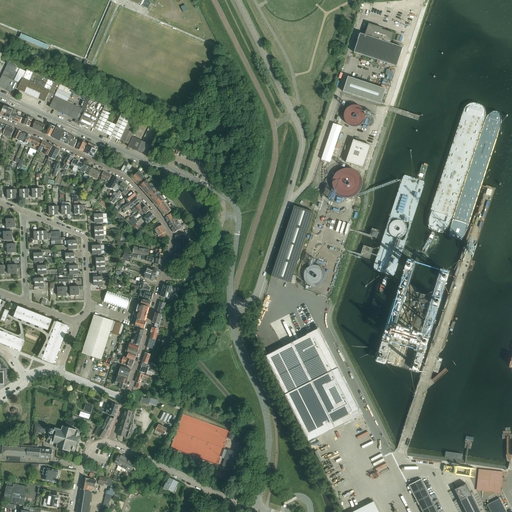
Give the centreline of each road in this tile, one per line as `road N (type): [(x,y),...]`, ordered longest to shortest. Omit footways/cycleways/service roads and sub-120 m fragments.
road 1 (unclassified): [(230,309),(253,301),(259,288),(302,141),(238,0)]
road 2 (residential): [(0,119),(125,178),(170,235),(162,277)]
road 3 (unclassified): [(220,193),(0,94)]
road 4 (unclassified): [(254,507),(268,454),(266,414),(230,309)]
road 5 (tertiary): [(254,507),(110,441)]
road 6 (residential): [(77,322),(87,310),(85,236),(23,212)]
road 7 (residential): [(162,277),(124,398)]
